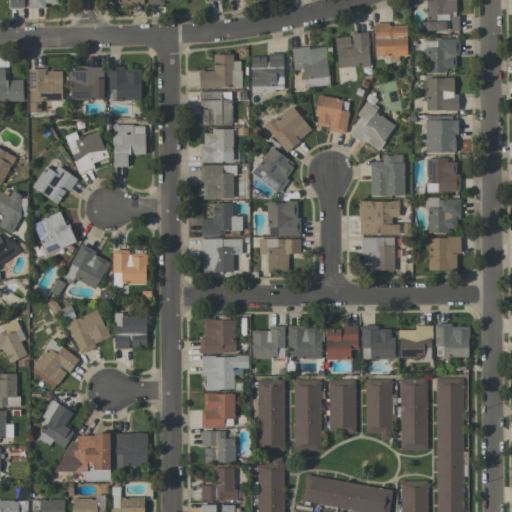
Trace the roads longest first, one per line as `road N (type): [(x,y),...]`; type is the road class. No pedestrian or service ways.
road 1 (residential): [(486,0),(494,511)]
road 2 (residential): [(166,34),(170,511)]
road 3 (residential): [(348,0),(268,24),(0,38)]
road 4 (residential): [(492,291),(170,296)]
road 5 (residential): [(330,173),(330,294)]
